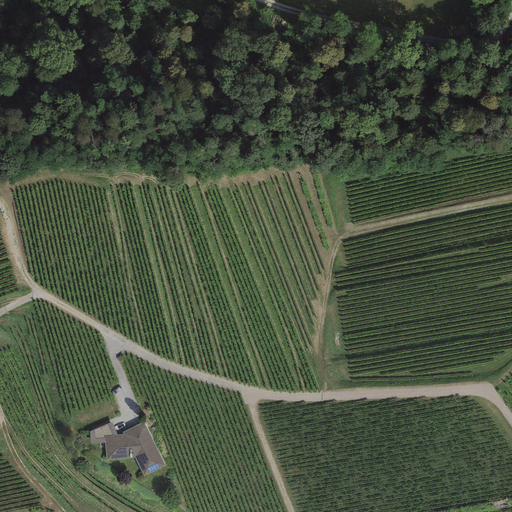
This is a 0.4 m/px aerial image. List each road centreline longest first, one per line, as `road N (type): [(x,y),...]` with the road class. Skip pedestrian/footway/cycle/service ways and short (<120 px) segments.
road 1 (track): [(511,420),(488,390),(310,399),(220,385),(125,344),(35,292),(0,206)]
road 2 (track): [(267,0),(320,19),(479,42)]
